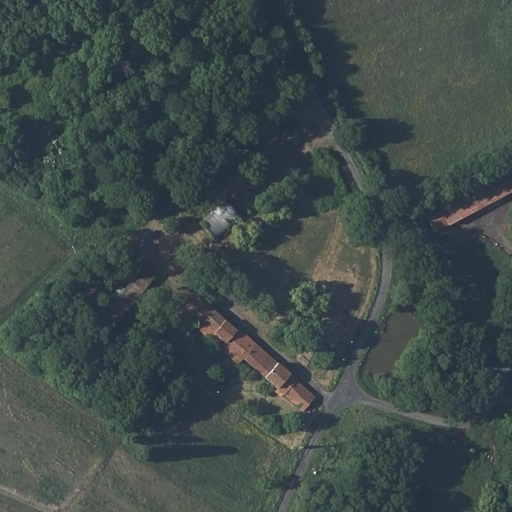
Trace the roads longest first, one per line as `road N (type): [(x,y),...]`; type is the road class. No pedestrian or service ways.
road 1 (unclassified): [(343,396),(392,261),(265,0)]
road 2 (residential): [(343,396),(447,423),(477,414),(495,397),(511,338)]
road 3 (track): [(317,101),(150,226)]
road 4 (unknown): [(343,396),(224,295)]
road 5 (unclassified): [(286,511),(343,396)]
